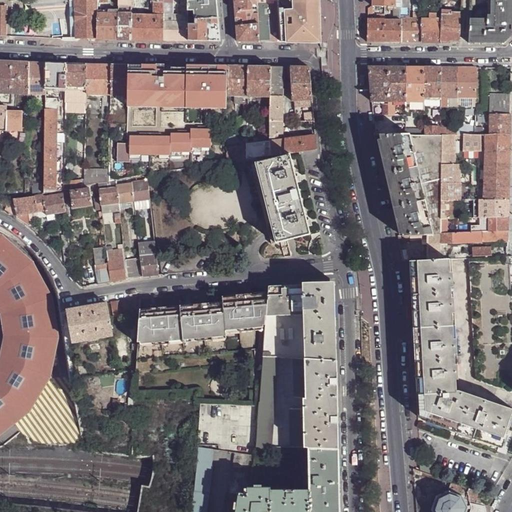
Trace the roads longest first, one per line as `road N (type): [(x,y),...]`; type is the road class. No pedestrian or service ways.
road 1 (residential): [(347,56),(354,149),(381,269),(403,511)]
road 2 (residential): [(0,217),(33,239),(79,294),(346,263)]
road 3 (residential): [(346,263),(322,158),(313,64),(300,55),(227,54)]
road 4 (residential): [(352,511),(346,263)]
road 5 (residential): [(227,54),(0,47)]
road 6 (residential): [(347,56),(511,53)]
